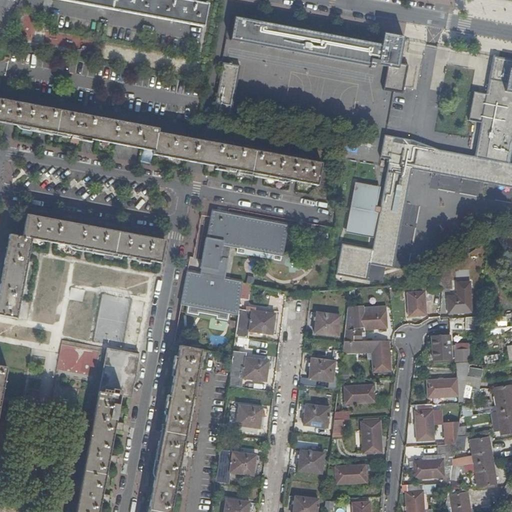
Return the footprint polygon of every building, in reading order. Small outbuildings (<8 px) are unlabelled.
[(209,4),(188,0),(67,0),(206,26),(209,4)] [(384,44),(237,17),(234,39),(297,50),(372,65),(372,66),(376,67),(377,63),(391,65),(386,88),(405,91),(411,65),(401,63),(406,40),(407,36),(387,32),(384,44)] [(490,79),(474,156),(508,162),(511,136),(511,59),(494,56),(490,79)] [(232,114),(241,64),(227,62),(217,110),(232,114)] [(160,129),(0,98),(0,121),(156,150),(156,154),(199,162),(319,184),(323,162),(203,141),(159,133),(160,129)] [(396,137),(387,135),(383,157),(391,159),(373,251),(343,246),(337,275),(368,280),(372,263),(394,268),(413,167),(511,186),(511,163),(474,156),(395,140),(396,137)] [(371,192),(372,186),(356,183),(353,201),(356,202),(355,207),(352,207),(347,229),(363,232),(362,234),(375,237),(379,212),(376,212),(380,194),(371,192)] [(381,188),(372,186),(371,192),(380,194),(381,188)] [(202,272),(189,270),(183,303),(189,304),(236,313),(241,314),(245,283),(245,280),(232,278),(235,258),(223,256),(225,240),(233,242),(233,246),(284,255),(290,223),(215,209),(213,217),(209,236),(209,238),(202,272)] [(168,241),(30,214),(25,237),(33,238),(163,263),(168,241)] [(33,238),(10,234),(0,283),(0,314),(18,318),(33,238)] [(453,288),(452,264),(442,271),(443,278),(443,289),(453,288)] [(433,277),(424,280),(424,289),(433,288),(433,289),(443,289),(443,278),(442,271),(433,277)] [(460,295),(472,295),(471,280),(459,282),(460,295)] [(427,315),(425,291),(407,293),(409,316),(427,315)] [(473,312),(472,295),(460,295),(448,296),(449,313),(473,312)] [(236,313),(189,304),(188,313),(205,316),(206,314),(217,317),(217,318),(234,321),(236,313)] [(363,307),(348,308),(344,340),(356,340),(356,333),(364,332),(364,330),(387,328),(386,312),(362,313),(363,307)] [(274,333),(277,314),(253,311),(251,331),(274,333)] [(339,335),(341,315),(318,312),(316,332),(339,335)] [(452,358),(451,336),(434,337),(435,359),(452,358)] [(389,341),(344,341),(343,352),(369,353),(372,352),(372,357),(373,372),(391,371),(389,341)] [(172,511),(204,349),(182,344),(150,511),(172,511)] [(453,349),(454,362),(466,362),(466,349),(453,349)] [(139,356),(107,350),(100,392),(123,396),(132,398),(139,356)] [(268,381),(270,361),(247,357),(245,378),(268,381)] [(334,377),(336,361),(313,358),(311,379),(334,381),(334,377)] [(340,377),(342,362),(336,361),(334,377),(340,377)] [(470,364),(457,364),(458,378),(428,380),(429,397),(459,395),(459,402),(464,401),(465,396),(470,366),(470,364)] [(0,416),(9,367),(0,365),(0,416)] [(484,369),(470,366),(465,396),(478,398),(484,369)] [(352,378),(351,367),(343,367),(343,378),(352,378)] [(376,401),(375,384),(345,387),(346,403),(376,401)] [(511,432),(511,384),(495,387),(502,434),(511,432)] [(101,511),(123,396),(100,392),(78,511),(101,511)] [(328,427),(331,407),(308,404),(305,425),(328,427)] [(431,404),(416,405),(418,411),(417,411),(419,439),(435,438),(433,410),(432,410),(431,404)] [(261,428),(263,408),(241,405),(238,425),(261,428)] [(461,415),(471,416),(471,407),(461,407),(461,415)] [(344,419),(350,419),(350,411),(336,411),(335,419),(344,419)] [(335,419),(334,432),(345,431),(344,419),(335,419)] [(382,450),(379,421),(362,422),(365,452),(382,450)] [(469,425),(460,425),(460,429),(457,443),(466,442),(469,425)] [(448,430),(449,443),(457,443),(460,429),(448,430)] [(224,433),(223,445),(231,446),(232,434),(224,433)] [(497,483),(489,436),(472,439),(475,457),(466,458),(467,465),(476,464),(479,487),(497,483)] [(449,443),(439,444),(441,459),(415,461),(416,478),(452,477),(457,443),(449,443)] [(323,473),(325,453),(302,451),(300,470),(323,473)] [(258,480),(262,456),(234,452),(232,472),(245,474),(244,478),(258,480)] [(367,465),(330,467),(329,480),(337,479),(338,484),(368,482),(367,465)] [(459,480),(462,467),(455,466),(452,479),(459,480)] [(424,491),(450,489),(450,482),(424,484),(424,491)] [(424,484),(409,485),(409,492),(407,492),(408,511),(425,511),(426,510),(424,491),(424,484)] [(327,489),(326,498),(340,496),(340,489),(327,489)] [(471,511),(469,491),(452,495),(454,511),(471,511)] [(318,511),(320,499),(297,496),(295,511),(318,511)] [(249,511),(251,502),(228,498),(226,511),(249,511)] [(335,510),(336,501),(328,501),(327,510),(335,510)] [(371,511),(371,502),(354,503),(354,511),(371,511)]
